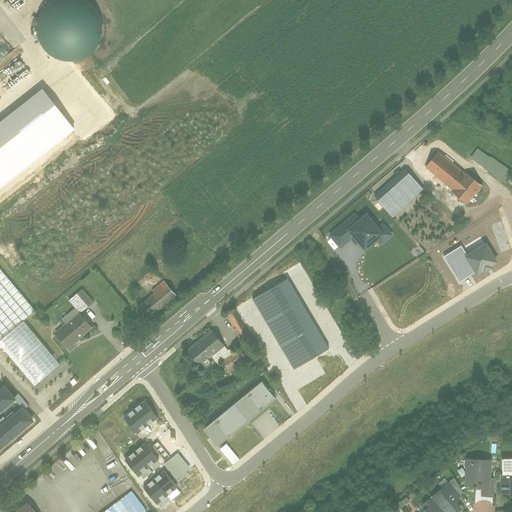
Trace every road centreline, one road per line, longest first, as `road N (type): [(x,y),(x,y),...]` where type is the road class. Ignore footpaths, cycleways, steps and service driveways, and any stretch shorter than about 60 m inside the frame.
road 1 (tertiary): [(511,33),(137,362)]
road 2 (residential): [(511,279),(376,360),(240,476),(220,477)]
road 3 (tertiary): [(137,362),(0,479)]
road 4 (residential): [(220,477),(137,362)]
